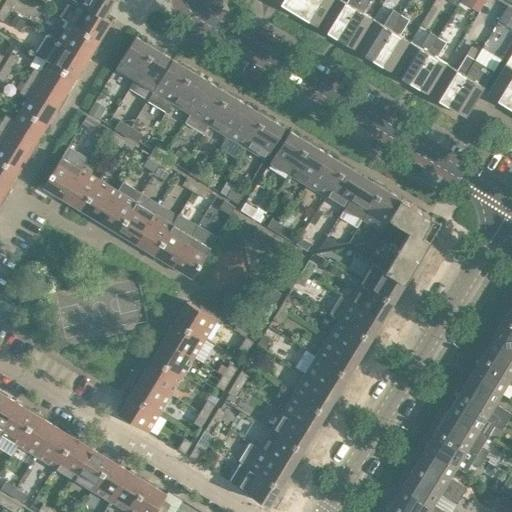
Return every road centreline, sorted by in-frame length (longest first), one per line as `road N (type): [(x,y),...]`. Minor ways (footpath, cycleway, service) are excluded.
road 1 (tertiary): [(511,203),(215,23),(197,0)]
road 2 (tertiary): [(324,511),(511,204)]
road 3 (residential): [(247,511),(0,359)]
